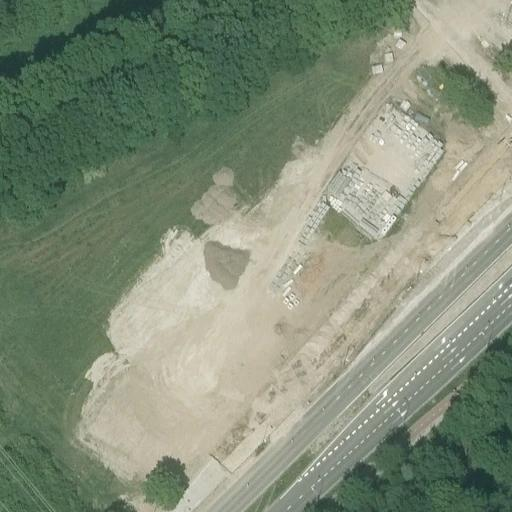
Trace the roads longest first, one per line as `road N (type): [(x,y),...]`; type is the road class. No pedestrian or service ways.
road 1 (secondary): [(511,226),(222,511)]
road 2 (secondary): [(290,511),(511,306)]
